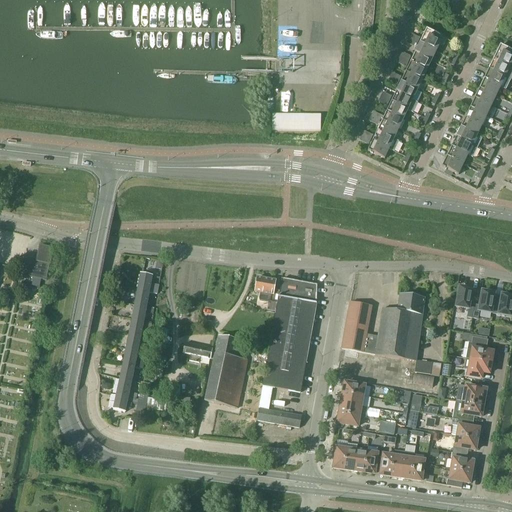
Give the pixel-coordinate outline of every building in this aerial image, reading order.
[(426,30),(424,34),(419,44),(435,52),(439,44),(443,46),(446,40),(426,30)] [(417,48),(421,38),(411,34),(407,44),(417,48)] [(435,52),(419,44),(414,54),(431,62),(435,52)] [(511,51),(500,46),(493,60),(509,68),(511,62),(511,51)] [(431,62),(414,54),(410,64),(426,72),(431,62)] [(511,69),(509,68),(493,60),(488,70),(510,81),(511,76),(511,69)] [(426,72),(410,64),(405,74),(421,82),(426,72)] [(510,81),(488,70),(483,80),(500,88),(505,90),(510,81)] [(421,82),(405,74),(400,83),(417,91),(421,82)] [(500,88),(483,80),(479,90),(495,98),(500,88)] [(417,91),(400,83),(395,93),(412,101),(417,91)] [(495,98),(479,90),(474,99),(490,107),(495,98)] [(417,104),(412,101),(395,93),(391,103),(407,111),(413,113),(417,104)] [(490,107),(474,99),(469,109),(486,117),(490,107)] [(407,111),(391,103),(386,113),(403,120),(407,111)] [(486,117),(469,109),(465,119),(481,127),(486,117)] [(373,111),(369,121),(378,125),(382,115),(373,111)] [(403,120),(386,113),(381,122),(398,130),(403,120)] [(320,131),(320,116),(272,115),(272,131),(320,131)] [(481,127),(465,119),(460,129),(476,136),(481,127)] [(398,130),(381,122),(377,132),(393,140),(398,130)] [(482,139),(476,136),(460,129),(455,138),(477,149),(482,139)] [(399,143),(393,140),(377,132),(372,142),(388,150),(394,152),(399,143)] [(477,149),(455,138),(451,148),(467,156),(472,159),(477,149)] [(388,150),(372,142),(367,152),(370,153),(370,154),(372,155),(372,154),(384,160),(388,150)] [(467,156),(451,148),(446,158),(462,166),(467,156)] [(462,166),(446,158),(441,168),(444,169),(444,171),(446,172),(446,170),(457,176),(462,166)] [(30,270),(29,270),(27,277),(46,281),(53,250),(39,247),(36,261),(31,260),(29,266),(31,267),(30,270)] [(151,284),(152,278),(152,277),(140,274),(137,291),(149,293),(151,284)] [(275,313),(279,293),(273,292),(275,282),(257,278),(254,293),(260,294),(259,301),(272,304),(270,312),(275,313)] [(300,394),(316,305),(316,286),(281,280),(279,293),(275,313),(256,422),(299,429),(301,417),(286,414),(268,412),(269,401),(272,389),(300,394)] [(460,286),(457,306),(470,308),(468,316),(473,317),(476,304),(471,303),(473,288),(471,288),(472,286),(466,285),(465,287),(460,286)] [(483,290),(480,310),(492,312),(496,293),(483,290)] [(146,308),(149,293),(137,291),(134,305),(146,308)] [(499,313),(511,315),(511,295),(511,293),(505,292),(505,294),(503,294),(499,313)] [(415,363),(424,299),(399,295),(397,312),(382,310),(378,338),(376,345),(375,356),(415,363)] [(366,336),(371,307),(349,303),(341,350),(375,356),(376,345),(378,338),(366,336)] [(146,308),(134,305),(131,321),(143,324),(143,323),(145,313),(153,315),(154,309),(146,308)] [(149,333),(151,325),(143,323),(143,324),(131,321),(128,336),(140,338),(141,331),(149,333)] [(140,338),(128,336),(125,350),(137,353),(145,354),(146,347),(139,345),(140,338)] [(212,350),(185,344),(183,354),(190,356),(189,362),(199,364),(200,358),(213,361),(204,403),(237,409),(247,361),(236,358),(239,341),(218,337),(215,354),(211,354),(212,350)] [(492,353),(485,352),(487,341),(472,338),(471,344),(468,343),(465,360),(470,360),(490,364),(492,353)] [(137,353),(125,350),(122,365),(134,367),(142,369),(144,361),(136,360),(137,353)] [(488,375),(490,364),(470,360),(468,370),(466,370),(465,377),(480,380),(481,374),(488,375)] [(416,362),(414,374),(430,376),(432,364),(416,362)] [(134,367),(122,365),(119,380),(131,383),(131,382),(139,385),(141,376),(133,375),(134,367)] [(440,368),(432,367),(430,377),(439,379),(440,368)] [(413,386),(432,389),(434,379),(414,375),(413,386)] [(129,393),(131,383),(119,380),(116,396),(136,400),(137,395),(129,393)] [(151,385),(141,383),(139,390),(149,392),(151,385)] [(257,385),(247,383),(246,392),(256,393),(257,385)] [(364,387),(344,384),(342,394),(362,397),(364,387)] [(482,408),(485,392),(485,391),(459,386),(457,403),(482,408)] [(138,400),(136,400),(135,405),(137,406),(136,411),(143,412),(143,410),(145,411),(148,394),(145,393),(143,400),(139,399),(138,400)] [(362,397),(342,394),(340,404),(360,407),(362,397)] [(124,413),(127,403),(135,405),(136,400),(116,396),(113,411),(124,413)] [(412,396),(410,412),(418,413),(421,398),(412,396)] [(482,408),(457,403),(456,403),(453,419),(473,423),(474,417),(481,418),(482,408)] [(360,407),(340,404),(339,414),(359,418),(360,407)] [(359,418),(339,414),(337,424),(357,428),(359,418)] [(473,423),(453,419),(452,426),(451,436),(457,437),(477,441),(478,430),(472,429),(473,423)] [(477,441),(457,437),(455,447),(453,447),(452,453),(467,456),(468,450),(475,451),(477,441)] [(346,450),(336,449),(333,469),(343,471),(346,450)] [(356,452),(346,450),(343,471),(353,472),(356,452)] [(400,479),(404,453),(394,451),(393,457),(390,478),(400,479)] [(366,453),(356,452),(353,472),(364,474),(366,453)] [(377,455),(366,453),(364,474),(374,475),(377,455)] [(410,481),(413,460),(414,454),(404,453),(400,479),(410,481)] [(473,463),(466,462),(467,456),(452,453),(451,460),(453,460),(451,470),(471,474),(473,463)] [(390,478),(393,457),(383,456),(380,476),(390,478)] [(421,482),(424,462),(413,460),(410,481),(421,482)] [(471,474),(451,470),(449,480),(447,480),(446,487),(461,489),(462,483),(469,484),(471,474)]
